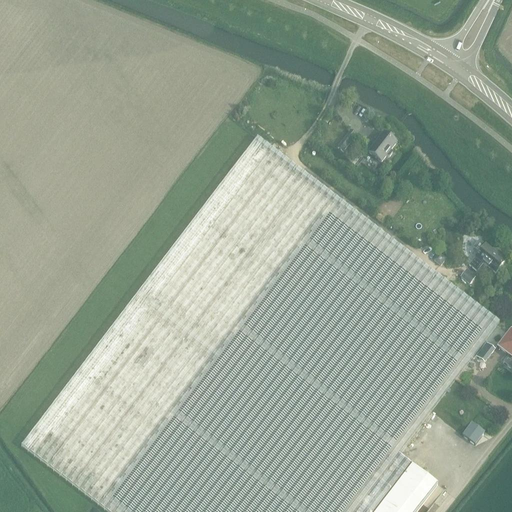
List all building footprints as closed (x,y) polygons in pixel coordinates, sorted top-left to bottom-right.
[(343,152),(356,136),(350,132),(337,148),(343,152)] [(384,133),(368,153),(381,163),(386,157),(387,158),(389,157),(392,154),(392,152),(390,151),(397,143),(384,133)] [(258,139),(24,448),(95,502),(108,511),(419,511),(440,485),(401,455),(501,322),(269,147),(258,139)] [(479,253),(468,266),(476,272),(483,264),(495,274),(505,262),(485,245),(485,246),(479,241),(473,248),(479,253)] [(433,261),(441,267),(446,260),(439,254),(433,261)] [(466,271),(460,278),(469,285),(475,278),(466,271)] [(511,333),(501,349),(511,357),(511,333)] [(486,344),(476,357),(484,363),(494,350),(486,344)] [(472,424),(462,437),(475,446),(484,433),(472,424)]
